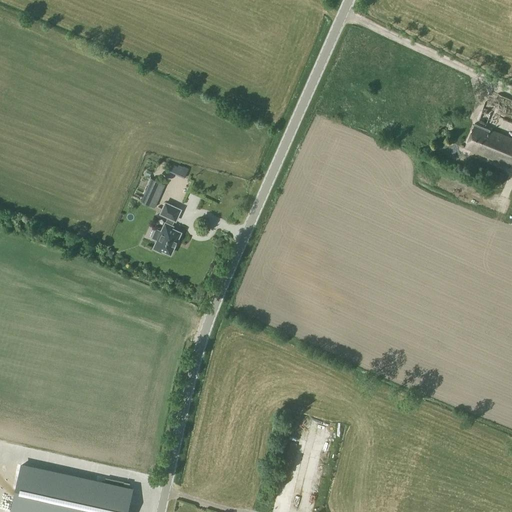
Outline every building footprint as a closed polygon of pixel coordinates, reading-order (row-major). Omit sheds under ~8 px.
[(482,112),(490,115),(511,123),(511,99),(491,91),(482,112)] [(482,112),(479,121),(487,124),(490,115),(482,112)] [(490,130),(475,124),(465,148),(510,167),(511,161),(511,138),(490,129),(490,130)] [(155,208),(165,185),(152,179),(142,202),(155,208)] [(171,254),(181,233),(172,228),(173,227),(172,226),(175,220),(176,221),(181,210),(166,203),(161,214),(169,218),(154,249),(161,252),(162,250),(171,254)]
